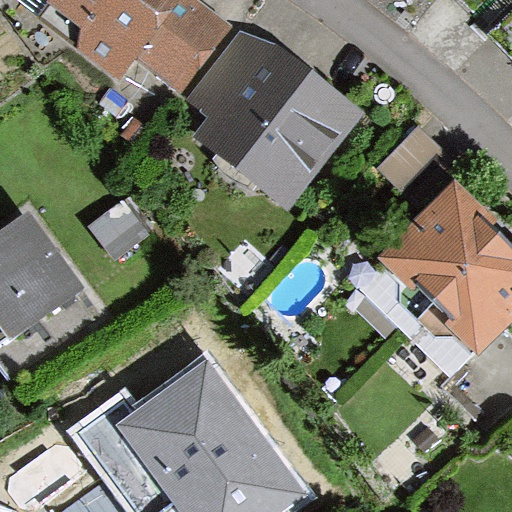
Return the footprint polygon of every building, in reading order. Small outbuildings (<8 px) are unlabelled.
[(67,0),(55,17),(127,70),(140,51),(185,84),(225,31),(184,0),(67,0)] [(355,120),(251,43),(204,105),(229,123),(211,146),(290,205),(355,120)] [(407,199),(454,170),(429,129),(382,157),(407,199)] [(511,320),(511,250),(458,198),(392,265),(481,352),(511,320)] [(130,199),(95,225),(119,257),(154,231),(130,199)] [(33,225),(0,249),(0,314),(16,335),(80,287),(33,225)] [(276,511),(302,494),(206,364),(121,427),(184,511),(276,511)]
